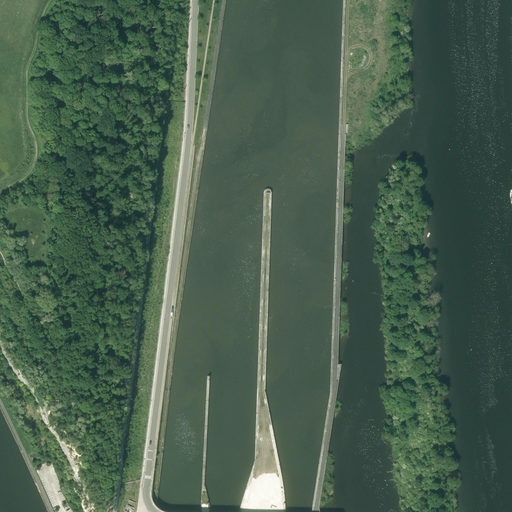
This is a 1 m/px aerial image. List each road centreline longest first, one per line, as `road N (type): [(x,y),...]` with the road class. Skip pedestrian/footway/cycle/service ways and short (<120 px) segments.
road 1 (tertiary): [(195,0),(189,128),(145,487),(153,511)]
road 2 (track): [(203,135),(154,499)]
